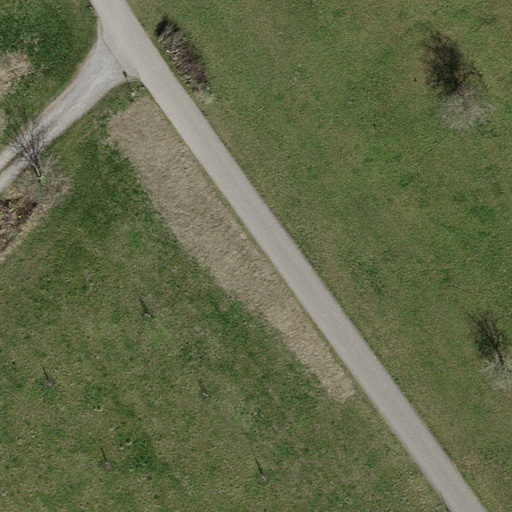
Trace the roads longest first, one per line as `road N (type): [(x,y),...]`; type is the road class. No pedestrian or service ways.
road 1 (track): [(470,511),(227,174),(122,0)]
road 2 (track): [(0,182),(153,50)]
